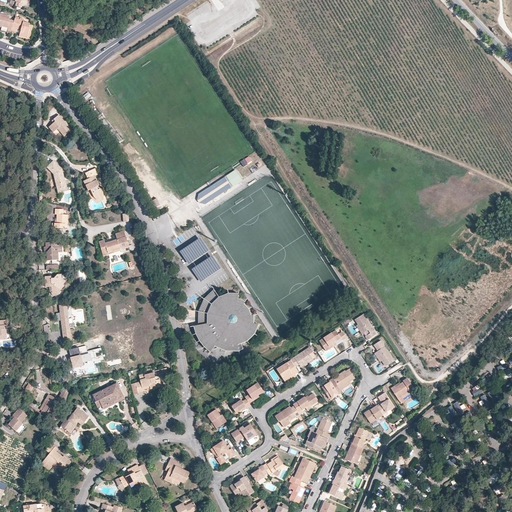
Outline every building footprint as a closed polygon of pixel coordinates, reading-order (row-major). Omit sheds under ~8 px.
[(0,13),(0,25),(8,28),(7,31),(11,32),(11,30),(14,21),(9,20),(10,17),(0,13)] [(17,32),(17,29),(21,30),(20,33),(19,36),(27,38),(29,30),(30,30),(30,25),(30,23),(24,22),(25,19),(20,18),(20,20),(15,18),(14,21),(11,30),(17,32)] [(59,115),(54,119),(55,122),(54,123),(49,127),(53,133),(58,129),(60,132),(64,137),(71,130),(59,115)] [(123,146),(127,155),(134,152),(129,143),(123,146)] [(66,191),(60,170),(51,162),(45,168),(52,174),(57,193),(66,191)] [(102,197),(103,191),(95,175),(97,175),(95,168),(86,172),(89,179),(84,181),(88,190),(90,190),(94,196),(98,199),(102,197)] [(234,187),(227,177),(200,194),(199,196),(198,199),(201,204),(202,204),(206,204),(209,202),(234,187)] [(156,211),(161,207),(157,201),(152,204),(156,211)] [(54,214),(56,214),(56,224),(54,224),(53,228),(64,229),(65,224),(66,224),(67,215),(62,215),(62,209),(55,209),(54,214)] [(119,240),(117,241),(108,243),(106,240),(99,243),(103,254),(120,249),(129,246),(125,231),(117,234),(119,240)] [(201,238),(179,251),(188,265),(209,252),(201,238)] [(62,247),(57,247),(54,243),(45,243),(45,246),(44,246),(44,250),(46,253),(49,255),(49,260),(58,260),(57,252),(61,253),(62,247)] [(191,269),(199,282),(221,269),(213,256),(191,269)] [(59,274),(55,274),(51,279),(49,278),(43,278),(44,288),(47,288),(47,290),(48,290),(49,292),(48,293),(51,297),(56,295),(59,292),(58,291),(59,290),(61,287),(61,284),(63,282),(59,278),(59,274)] [(208,313),(208,323),(199,325),(195,326),(197,333),(200,338),(203,342),(208,347),(212,350),(214,351),(216,348),(217,348),(218,348),(219,347),(220,346),(221,345),(230,348),(243,346),(241,341),(247,338),(254,330),(258,321),(253,320),(252,312),(250,312),(248,307),(243,302),(244,300),(237,297),(238,292),(228,292),(219,296),(213,289),(203,299),(199,312),(208,313)] [(66,304),(59,305),(60,312),(56,313),(57,318),(61,317),(61,320),(63,331),(70,330),(70,328),(74,327),(73,323),(69,324),(66,304)] [(208,313),(199,312),(199,325),(208,323),(208,313)] [(365,341),(374,335),(361,315),(353,320),(356,325),(361,334),(366,331),(368,334),(363,337),(365,341)] [(337,335),(334,331),(317,341),(324,351),(332,347),(330,344),(333,343),(339,339),(341,341),(345,338),(340,332),(337,335)] [(376,352),(374,353),(379,362),(383,366),(391,361),(378,341),(372,345),(376,352)] [(79,347),(69,350),(74,368),(84,365),(83,363),(90,361),(88,354),(81,355),(79,347)] [(310,352),(307,347),(288,360),(288,361),(293,368),(296,365),(298,368),(310,360),(307,355),(310,352)] [(293,368),(288,361),(274,370),(279,376),(282,381),(291,375),(290,374),(292,373),(293,374),(296,372),(293,368)] [(504,381),(511,376),(511,375),(509,369),(501,373),(504,381)] [(348,370),(344,372),(335,378),(335,376),(331,379),(337,388),(340,386),(341,387),(349,383),(352,381),(354,379),(348,370)] [(155,377),(154,373),(145,375),(145,374),(139,375),(141,381),(131,384),(134,395),(144,392),(143,389),(143,388),(150,386),(150,387),(151,389),(162,386),(160,379),(156,380),(155,377)] [(402,382),(399,384),(394,387),(393,386),(390,388),(397,399),(401,397),(409,392),(409,393),(414,390),(406,378),(401,381),(402,382)] [(330,384),(328,385),(327,384),(320,388),(328,400),(332,397),(337,395),(335,392),(339,390),(337,388),(331,379),(328,381),(330,384)] [(252,400),(251,399),(257,395),(262,392),(256,382),(245,390),(248,394),(243,397),(244,399),(247,403),(252,400)] [(124,396),(117,383),(93,395),(97,402),(100,400),(102,405),(103,406),(108,404),(109,406),(116,402),(115,401),(124,396)] [(350,384),(349,383),(341,387),(340,386),(337,388),(339,390),(339,391),(350,384)] [(478,386),(470,389),(473,397),(481,394),(478,386)] [(63,390),(58,399),(64,402),(69,393),(63,390)] [(378,396),(383,402),(380,403),(379,404),(379,405),(376,407),(381,415),(392,407),(383,393),(378,396)] [(45,399),(48,400),(42,410),(53,416),(61,401),(57,399),(52,396),(48,394),(45,399)] [(293,407),(296,412),(308,405),(308,406),(317,401),(312,394),(307,398),(305,399),(304,398),(292,405),(293,407)] [(481,402),(483,405),(486,403),(483,395),(475,399),(477,404),(481,402)] [(125,399),(124,396),(115,401),(116,402),(109,406),(108,404),(103,406),(105,409),(125,399)] [(241,401),(240,400),(230,406),(234,413),(239,410),(244,406),(245,408),(249,405),(247,403),(244,399),(241,401)] [(448,406),(452,418),(463,414),(459,402),(448,406)] [(369,410),(369,411),(363,415),(369,424),(382,416),(381,415),(376,407),(375,406),(369,410)] [(289,423),(288,421),(294,417),(296,419),(299,416),(296,412),(293,407),(289,409),(288,407),(281,412),(282,413),(278,416),(280,420),(278,421),(282,428),(289,423)] [(89,416),(77,408),(69,419),(67,418),(59,429),(68,435),(70,435),(71,434),(68,431),(72,426),(71,426),(73,423),(76,425),(78,422),(83,425),(89,416)] [(13,416),(14,417),(13,419),(8,424),(14,431),(21,424),(21,423),(27,416),(19,409),(13,416)] [(225,422),(220,415),(218,416),(214,409),(206,415),(210,421),(212,420),(216,427),(225,422)] [(281,412),(273,417),(277,422),(278,421),(280,420),(278,416),(282,413),(281,412)] [(330,422),(321,418),(317,428),(313,426),(308,429),(309,431),(326,439),(328,434),(324,432),(325,430),(327,431),(330,422)] [(453,428),(461,424),(459,420),(451,425),(453,428)] [(71,426),(72,426),(68,431),(71,434),(77,425),(76,425),(73,423),(71,426)] [(255,434),(247,423),(232,432),(238,441),(244,437),(246,440),(255,434)] [(14,431),(18,435),(25,427),(21,424),(14,431)] [(367,433),(358,429),(353,439),(352,438),(349,443),(351,444),(359,448),(363,440),(367,433)] [(319,452),(320,448),(323,442),(325,443),(326,439),(309,431),(306,437),(307,438),(305,441),(304,445),(319,452)] [(232,432),(229,434),(235,443),(238,441),(232,432)] [(230,448),(227,450),(224,446),(221,441),(209,449),(212,454),(213,454),(215,458),(214,458),(218,464),(224,461),(224,460),(227,457),(228,458),(234,455),(230,448)] [(468,456),(476,451),(471,443),(463,448),(468,456)] [(345,460),(354,465),(362,449),(359,448),(351,444),(347,451),(349,452),(345,460)] [(51,467),(56,461),(59,463),(60,462),(62,464),(60,467),(64,470),(69,465),(66,462),(68,459),(64,456),(63,457),(56,452),(58,449),(55,447),(51,451),(50,453),(41,464),(48,469),(50,466),(51,467)] [(445,460),(454,455),(450,448),(441,452),(445,460)] [(393,463),(398,468),(407,460),(410,464),(415,459),(410,454),(406,459),(402,455),(393,463)] [(270,473),(277,469),(282,466),(277,457),(270,462),(265,465),(264,464),(261,466),(266,474),(267,475),(270,473)] [(165,470),(169,471),(164,480),(172,483),(172,482),(174,478),(181,481),(181,480),(185,482),(190,472),(181,468),(176,466),(178,463),(178,461),(171,458),(165,470)] [(300,464),(298,464),(299,467),(295,479),(299,481),(300,481),(305,483),(308,475),(307,472),(311,471),(314,464),(309,461),(309,462),(306,461),(306,460),(301,458),(299,461),(300,464)] [(145,464),(139,467),(144,476),(149,473),(145,464)] [(143,488),(149,485),(144,476),(139,467),(138,465),(128,470),(130,474),(126,476),(125,475),(119,478),(124,487),(130,484),(138,480),(139,482),(143,488)] [(256,468),(258,470),(254,472),(250,475),(255,482),(263,477),(262,476),(266,474),(261,466),(260,465),(256,468)] [(404,465),(399,470),(403,474),(408,470),(404,465)] [(412,472),(417,478),(423,472),(418,466),(412,472)] [(340,467),(337,472),(335,476),(334,476),(332,480),(343,485),(347,477),(350,471),(340,467)] [(486,481),(492,486),(499,476),(493,472),(486,481)] [(130,484),(124,487),(119,478),(125,475),(125,474),(115,479),(122,492),(137,485),(139,489),(140,489),(141,489),(143,488),(139,482),(131,486),(130,484)] [(228,486),(233,495),(239,491),(240,494),(243,499),(252,493),(242,477),(238,480),(239,481),(233,485),(232,484),(228,486)] [(288,499),(297,503),(303,489),(299,487),(298,489),(297,488),(298,486),(297,485),(299,481),(295,479),(292,478),(290,477),(288,481),(290,483),(287,489),(291,490),(288,499)] [(331,485),(328,492),(331,494),(330,495),(340,500),(343,494),(342,493),(343,490),(344,491),(346,487),(343,485),(332,480),(330,484),(331,485)] [(415,488),(420,493),(425,488),(420,483),(415,488)] [(501,483),(492,488),(496,495),(505,490),(501,483)] [(383,497),(379,505),(386,509),(390,502),(383,497)] [(246,511),(250,511),(251,511),(265,511),(266,511),(263,508),(264,507),(260,500),(255,504),(252,506),(251,505),(245,509),(246,511)] [(193,511),(198,509),(194,502),(185,506),(183,503),(175,507),(177,511),(193,511)] [(317,511),(331,511),(334,507),(323,502),(317,511)] [(46,506),(46,504),(41,503),(30,505),(29,503),(26,503),(27,506),(23,506),(24,511),(49,511),(48,506),(46,506)]
